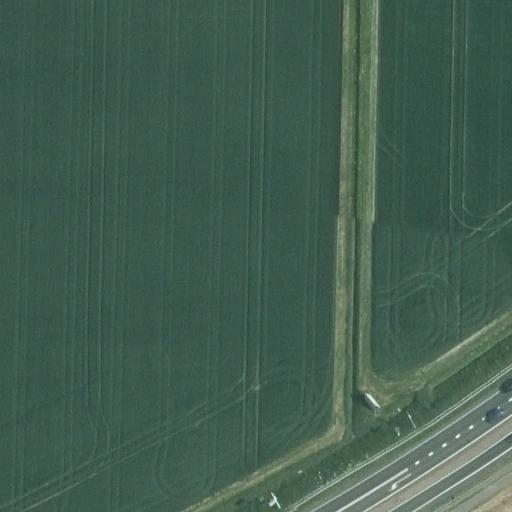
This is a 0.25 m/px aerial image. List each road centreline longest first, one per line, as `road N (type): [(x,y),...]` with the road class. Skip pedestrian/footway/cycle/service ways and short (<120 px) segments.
road 1 (trunk): [(511,390),(320,511)]
road 2 (trunk): [(402,511),(511,439)]
